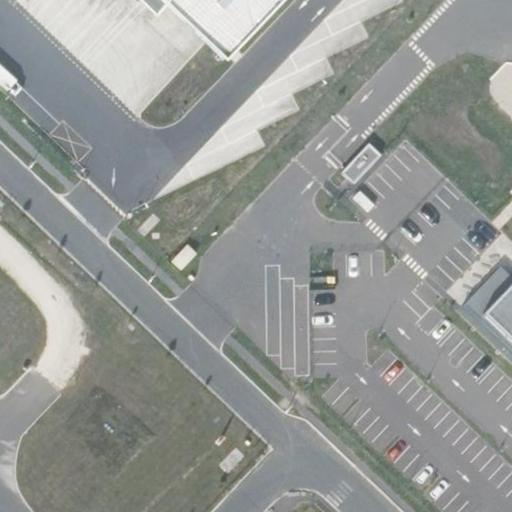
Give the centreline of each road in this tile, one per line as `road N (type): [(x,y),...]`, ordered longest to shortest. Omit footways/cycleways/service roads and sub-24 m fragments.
road 1 (unclassified): [(297,448),(0,161)]
road 2 (track): [(0,244),(49,291),(64,321),(62,357),(0,424)]
